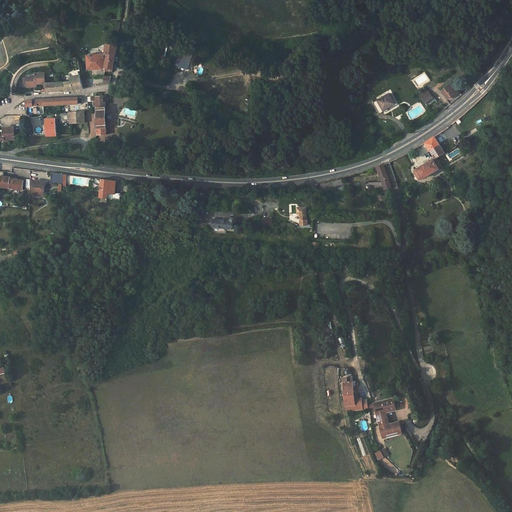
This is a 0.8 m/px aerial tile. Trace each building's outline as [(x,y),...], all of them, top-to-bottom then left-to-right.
[(118,46),(107,44),(106,49),(106,53),(108,53),(106,67),(113,69),(114,64),(118,46)] [(460,55),(468,49),(464,45),(457,51),(460,55)] [(100,54),(88,55),(89,69),(104,68),(106,54),(105,54),(100,54)] [(191,59),(185,57),(181,67),(184,68),(188,69),(191,59)] [(36,76),(27,77),(27,86),(27,87),(36,86),(36,84),(45,83),(45,82),(45,77),(45,73),(36,73),(36,76)] [(63,82),(45,83),(47,92),(50,92),(65,91),(74,90),(83,88),(80,75),(71,77),(72,81),(63,82)] [(442,91),(451,103),(452,103),(461,95),(458,91),(454,86),(452,83),(442,91)] [(427,89),(420,95),(423,99),(430,94),(427,89)] [(352,92),(348,94),(348,96),(351,101),(352,102),(357,100),(355,97),(354,94),(352,92)] [(389,93),(373,103),(378,113),(385,109),(385,108),(390,105),(390,106),(393,104),(393,103),(395,102),(389,93)] [(435,100),(430,94),(423,99),(428,106),(435,100)] [(103,96),(91,97),(91,101),(93,101),(93,107),(97,105),(97,103),(103,103),(103,96)] [(77,104),(77,97),(66,98),(45,99),(26,100),(27,106),(77,104)] [(103,103),(97,103),(97,105),(97,114),(97,129),(98,134),(107,134),(106,103),(103,103)] [(73,112),(70,112),(70,123),(85,122),(85,111),(73,112)] [(70,112),(61,113),(62,121),(62,123),(70,123),(70,112)] [(55,118),(46,118),(47,135),(56,135),(55,118)] [(15,139),(14,127),(4,127),(4,129),(0,129),(0,139),(4,139),(5,140),(5,141),(6,141),(7,141),(8,140),(9,139),(15,139)] [(435,136),(425,143),(435,158),(417,168),(417,169),(414,171),(419,180),(422,178),(423,178),(439,169),(437,165),(440,163),(438,161),(447,156),(444,152),(435,136)] [(393,192),(384,165),(377,167),(382,182),(379,183),(374,182),(366,182),(366,184),(366,186),(366,189),(376,190),(385,191),(386,194),(393,192)] [(22,189),(23,180),(18,179),(12,179),(10,178),(10,177),(4,176),(4,170),(0,170),(0,181),(0,182),(0,187),(22,189)] [(63,182),(64,174),(52,173),(51,181),(63,182)] [(116,181),(100,179),(100,181),(102,181),(100,189),(100,193),(99,197),(107,198),(108,193),(114,194),(114,192),(116,181)] [(44,197),(45,182),(34,181),(32,195),(44,197)] [(306,220),(306,207),(301,207),(297,208),(297,214),(300,214),(300,225),(307,225),(307,220),(306,220)] [(234,224),(235,224),(235,223),(236,222),(236,221),(236,220),(236,219),(235,218),(234,218),(232,218),(231,218),(230,219),(230,220),(212,219),(212,227),(232,229),(233,224),(234,224)] [(272,226),(271,218),(261,219),(261,227),(272,226)] [(330,327),(322,329),(324,336),(331,335),(330,327)] [(331,335),(324,336),(326,347),(335,345),(334,339),(333,334),(331,335)] [(352,377),(343,378),(343,382),(346,411),(368,408),(367,405),(367,400),(362,400),(362,398),(354,399),(353,386),(353,381),(352,377)] [(393,398),(374,403),(375,407),(377,415),(383,413),(383,411),(385,411),(385,412),(386,412),(396,409),(393,398)] [(385,420),(379,422),(383,438),(402,433),(399,421),(389,424),(388,424),(389,426),(387,426),(386,425),(385,420)] [(385,457),(381,461),(395,475),(399,471),(385,457)]
